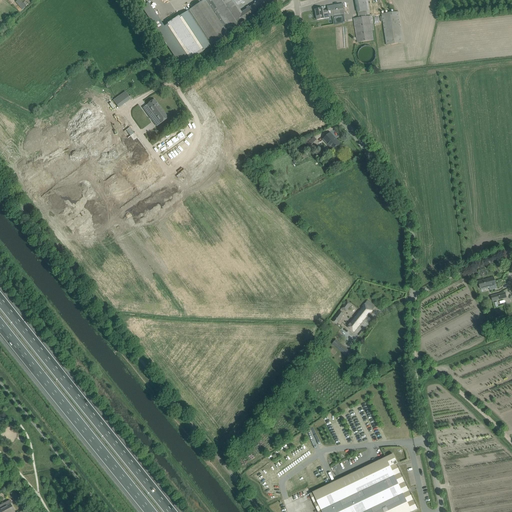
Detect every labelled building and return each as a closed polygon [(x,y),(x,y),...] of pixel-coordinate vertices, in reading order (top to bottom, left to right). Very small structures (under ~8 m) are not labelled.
[(25,7),(19,0),(17,0),(15,2),(22,10),(25,7)] [(180,66),(229,33),(206,0),(203,0),(188,11),(198,26),(185,34),(178,24),(182,21),(179,17),(162,28),(158,31),(180,66)] [(206,0),(229,33),(279,0),(260,0),(241,12),(233,0),(206,0)] [(370,16),(369,11),(367,0),(355,0),(357,13),(358,18),(353,19),(357,43),(373,40),(370,16)] [(329,17),(344,14),(343,4),(327,7),(328,11),(323,11),(322,9),(315,10),(317,20),(324,19),(324,15),(328,15),(329,17)] [(403,42),(399,17),(398,12),(382,14),(386,44),(403,42)] [(375,57),(376,56),(375,54),(375,53),(374,51),(373,50),(372,49),(371,48),(370,47),(368,47),(366,47),(365,47),(363,47),(362,48),(361,49),(360,50),(359,51),(358,53),(358,54),(357,56),(358,57),(358,59),(359,60),(360,62),(361,63),(362,64),(363,64),(365,65),(366,65),(368,65),(370,64),(371,64),(372,63),(373,62),(374,60),(375,59),(375,57)] [(140,74),(143,80),(149,78),(146,72),(140,74)] [(113,101),(119,108),(130,99),(125,92),(113,101)] [(160,124),(168,118),(154,99),(146,105),(160,124)] [(133,132),(101,156),(116,176),(148,152),(133,132)] [(334,149),(337,146),(340,144),(336,140),(335,141),(329,134),(323,140),(330,148),(331,146),(334,149)] [(306,145),(311,150),(319,143),(314,138),(306,145)] [(150,154),(118,178),(133,198),(165,174),(150,154)] [(496,289),(495,283),(494,278),(478,282),(480,289),(489,286),(490,291),(496,289)] [(346,312),(352,304),(347,300),(341,308),(346,312)] [(367,301),(347,327),(354,333),(375,307),(367,301)] [(334,322),(337,324),(344,314),(340,311),(339,312),(340,313),(334,322)] [(352,354),(336,340),(332,344),(348,358),(352,354)] [(337,352),(332,348),(328,351),(333,356),(337,352)] [(418,511),(396,464),(398,463),(393,454),(311,493),(319,511),(418,511)] [(14,511),(10,505),(11,504),(10,500),(0,505),(0,511),(14,511)]
